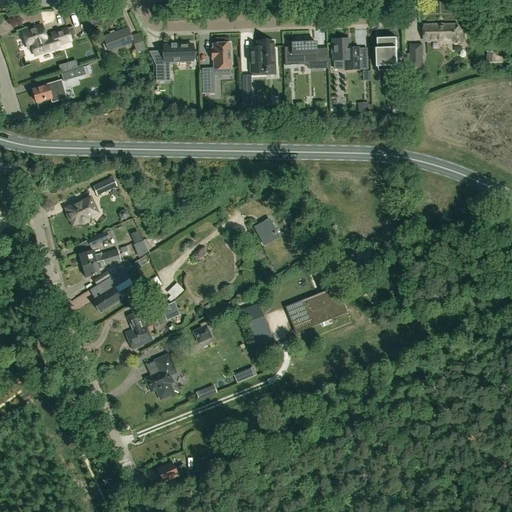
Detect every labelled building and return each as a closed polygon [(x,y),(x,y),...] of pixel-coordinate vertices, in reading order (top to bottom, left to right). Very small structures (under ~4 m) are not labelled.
[(461,43),(466,39),(465,33),(457,25),(425,26),(425,40),(451,39),(455,44),(461,43)] [(46,39),(41,26),(22,32),(28,48),(32,46),(35,56),(57,48),(56,45),(71,40),(67,29),(51,34),(52,37),(46,39)] [(139,33),(131,35),(128,28),(103,37),(105,43),(103,44),(105,50),(108,49),(109,52),(133,43),(136,53),(145,50),(139,33)] [(377,64),(379,64),(398,63),(397,38),(378,38),(378,48),(377,48),(377,64)] [(345,62),(346,67),(346,70),(368,69),(367,49),(360,49),(352,49),(352,48),(349,48),(349,39),(333,40),(333,45),(331,45),(331,54),(333,54),(333,63),(345,62)] [(316,49),(316,43),(316,42),(315,42),(315,41),(314,41),(309,42),(309,41),(296,41),(296,42),(291,42),(291,47),(284,47),(285,65),(298,65),(298,63),(315,62),(315,69),(323,69),(324,69),(323,60),(315,60),(315,52),(317,52),(316,49)] [(251,76),(266,75),(266,67),(276,66),(275,50),(273,50),(273,42),(267,42),(257,43),(257,49),(250,50),(251,75),(251,76)] [(232,69),(231,44),(215,44),(215,49),(213,49),(213,59),(215,59),(216,69),(232,69)] [(192,60),(192,45),(163,46),(164,61),(192,60)] [(411,71),(423,71),(422,45),(410,45),(411,71)] [(76,60),(70,62),(72,70),(78,68),(76,60)] [(156,82),(165,81),(165,65),(164,65),(155,65),(156,82)] [(72,70),(60,73),(63,81),(85,75),(83,67),(78,68),(72,70)] [(212,69),(202,69),(203,93),(212,93),(212,78),(212,69)] [(33,90),(36,102),(50,98),(52,102),(66,98),(63,87),(61,80),(56,82),(47,85),(47,86),(41,87),(33,90)] [(225,103),(225,84),(217,85),(217,94),(207,95),(207,103),(225,103)] [(251,103),(250,87),(242,87),(243,103),(251,103)] [(97,196),(117,186),(112,178),(93,187),(97,196)] [(86,222),(87,221),(87,220),(88,219),(88,218),(88,217),(97,213),(90,198),(67,209),(69,213),(68,214),(68,215),(68,216),(68,217),(69,218),(70,219),(71,219),(72,220),(74,224),(78,222),(79,222),(79,223),(80,223),(81,223),(82,223),(83,223),(84,223),(85,222),(86,222)] [(263,245),(278,237),(269,219),(253,227),(263,245)] [(90,247),(109,239),(106,232),(87,240),(90,247)] [(103,260),(119,255),(117,249),(109,251),(109,252),(101,254),(103,260)] [(82,266),(102,260),(100,254),(94,256),(93,250),(79,254),(82,266)] [(103,260),(102,260),(82,266),(86,278),(100,274),(98,268),(105,266),(121,261),(119,255),(103,260)] [(92,300),(100,312),(120,300),(113,288),(128,279),(122,270),(98,284),(104,293),(92,300)] [(107,271),(93,280),(96,285),(98,284),(106,280),(110,277),(107,271)] [(153,288),(159,284),(155,278),(149,282),(153,288)] [(336,286),(301,300),(304,308),(305,308),(307,314),(310,322),(345,308),(339,294),(336,286)] [(181,287),(171,295),(177,302),(187,295),(181,287)] [(157,319),(172,313),(166,299),(151,305),(157,319)] [(138,318),(135,313),(126,317),(132,330),(125,333),(132,350),(152,341),(141,317),(138,318)] [(263,316),(248,322),(258,348),(274,342),(263,316)] [(303,316),(290,321),(295,333),(308,328),(303,316)] [(198,343),(211,337),(206,326),(193,331),(198,343)] [(173,392),(170,384),(173,382),(170,375),(176,372),(168,355),(155,361),(146,365),(151,377),(145,379),(149,387),(151,386),(153,391),(157,389),(160,397),(163,396),(164,397),(166,397),(168,397),(169,396),(170,394),(171,393),(173,392)] [(211,395),(217,393),(216,391),(213,385),(207,387),(211,395)] [(205,398),(207,404),(222,399),(220,393),(205,398)] [(200,479),(212,475),(210,469),(205,457),(193,462),(198,473),(200,479)] [(175,468),(172,462),(157,470),(162,481),(177,475),(177,476),(187,472),(183,464),(175,468)]
